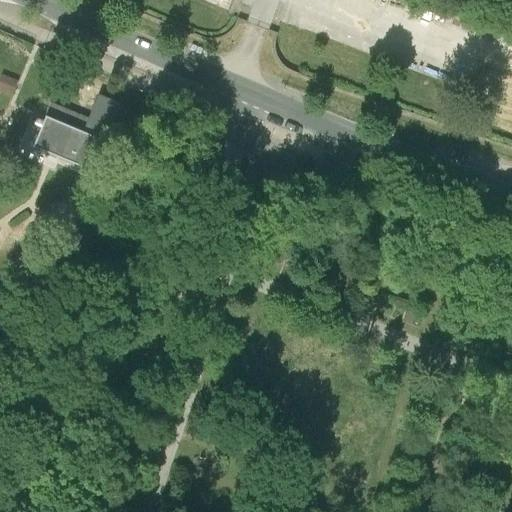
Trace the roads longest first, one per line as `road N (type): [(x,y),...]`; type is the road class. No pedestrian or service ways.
road 1 (tertiary): [(33,0),(511,201)]
road 2 (track): [(221,272),(241,121)]
